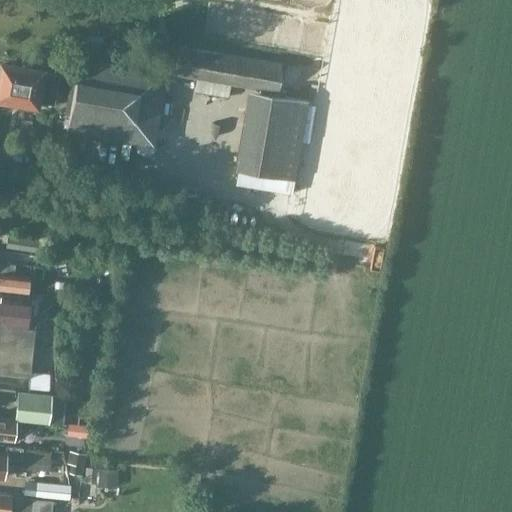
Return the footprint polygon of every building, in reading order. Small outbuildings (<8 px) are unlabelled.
[(276,93),(282,63),(177,45),(172,75),(276,93)] [(153,146),(166,70),(78,55),(65,131),(153,146)] [(56,91),(58,74),(44,71),(0,63),(0,97),(38,104),(46,105),(47,103),(53,104),(53,103),(60,104),(63,92),(56,91)] [(245,90),(232,169),(237,170),(235,182),(263,187),(265,175),(293,180),(307,101),(245,90)] [(37,253),(39,240),(7,235),(4,247),(37,253)] [(0,290),(26,293),(29,276),(12,274),(13,264),(0,262),(0,290)] [(43,265),(30,263),(28,275),(41,277),(43,265)] [(51,282),(35,281),(35,289),(51,290),(51,282)] [(0,373),(28,377),(32,344),(33,328),(26,327),(28,298),(0,295),(0,373)] [(109,320),(110,307),(90,306),(89,319),(109,320)] [(5,389),(5,391),(0,389),(0,402),(7,403),(9,394),(16,395),(13,419),(48,423),(50,394),(5,389)] [(0,438),(17,441),(19,421),(0,418),(0,438)] [(65,435),(87,438),(89,426),(66,423),(65,435)] [(33,450),(22,448),(5,446),(4,452),(0,451),(0,477),(4,478),(5,459),(20,460),(19,467),(31,468),(47,470),(49,451),(33,450)] [(69,463),(68,472),(82,473),(85,451),(67,449),(65,463),(69,463)] [(85,467),(84,482),(96,482),(96,481),(116,481),(117,467),(97,467),(85,467)] [(26,494),(68,498),(69,484),(27,480),(26,494)] [(45,511),(47,499),(11,495),(11,494),(0,493),(0,511),(45,511)]
